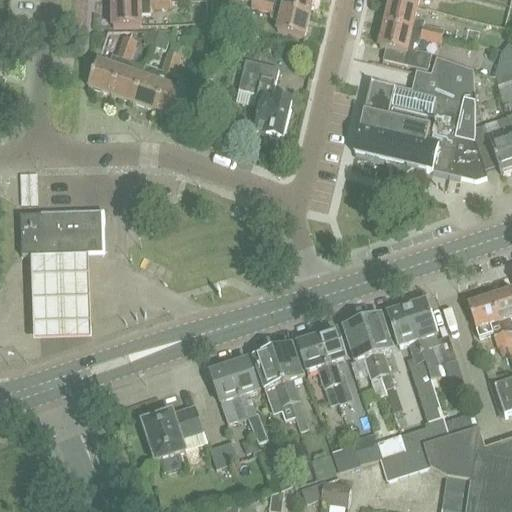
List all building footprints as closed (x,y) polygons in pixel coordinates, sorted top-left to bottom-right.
[(315,0),(275,0),(275,3),(265,0),(254,0),(253,4),(284,12),(311,18),(315,0)] [(444,0),(452,2),(452,0),(393,0),(392,5),(418,11),(420,0),(425,0),(430,1),(430,0),(444,0)] [(306,41),(311,18),(284,12),(253,4),(251,11),(272,17),(271,20),(282,23),(279,35),(306,41)] [(172,12),(172,5),(114,6),(114,30),(142,30),(142,18),(152,17),(152,13),(172,12)] [(392,5),(387,28),(443,42),(445,33),(424,28),(425,24),(416,22),(418,11),(392,5)] [(441,47),(443,42),(387,28),(381,51),(388,52),(385,64),(424,73),(429,73),(432,56),(415,52),(416,46),(419,47),(420,42),(441,47)] [(215,48),(226,51),(230,53),(236,36),(221,31),(215,48)] [(90,91),(111,98),(131,43),(124,40),(117,60),(113,59),(110,68),(99,64),(90,91)] [(111,98),(133,106),(143,79),(132,75),(135,66),(131,65),(138,45),(131,43),(111,98)] [(133,106),(155,113),(175,59),(179,47),(172,45),(162,74),(146,69),(143,79),(133,106)] [(175,59),(155,113),(179,122),(188,95),(176,91),(179,82),(175,81),(182,61),(175,59)] [(294,105),(273,100),(279,71),(246,63),(239,93),(259,98),(256,112),(262,113),(257,135),(270,139),(272,143),(278,144),(282,141),(285,142),(294,105)] [(477,130),(473,75),(440,64),(434,81),(421,78),(416,97),(372,87),(364,122),(356,157),(357,158),(357,157),(395,166),(393,174),(406,177),(408,169),(427,173),(427,174),(434,176),(434,175),(449,178),(449,179),(450,179),(450,178),(477,185),(488,181),(486,178),(485,174),(479,161),(478,139),(477,130)] [(497,124),(477,130),(478,139),(479,161),(485,174),(498,169),(501,177),(511,173),(511,134),(507,120),(497,124)] [(39,208),(38,177),(21,178),(22,208),(39,208)] [(42,219),(22,220),(22,231),(23,260),(34,260),(43,259),(85,258),(103,257),(102,226),(102,218),(98,218),(42,220),(42,219)] [(43,259),(34,260),(36,298),(38,344),(89,342),(87,297),(85,258),(43,259)] [(511,324),(511,322),(511,321),(511,293),(500,298),(499,294),(490,297),(499,325),(503,336),(507,347),(510,356),(510,358),(511,357),(511,335),(511,334),(511,333),(511,324)] [(499,325),(490,297),(481,300),(482,304),(468,308),(480,342),(495,337),(495,338),(494,338),(498,350),(500,349),(503,358),(510,356),(507,347),(503,336),(499,325)] [(426,305),(408,311),(432,384),(440,381),(431,352),(428,343),(436,340),(437,339),(426,305)] [(444,422),(432,384),(408,311),(389,317),(395,336),(400,351),(410,348),(415,363),(407,365),(427,427),(425,428),(427,433),(425,433),(430,447),(431,449),(450,442),(444,422)] [(393,353),(382,320),(363,326),(381,380),(387,399),(389,404),(398,401),(383,356),(393,353)] [(363,326),(359,327),(345,332),(356,365),(366,362),(379,402),(387,399),(381,380),(363,326)] [(347,363),(342,350),(337,335),(318,341),(342,412),(351,409),(336,366),(347,363)] [(437,343),(439,349),(445,367),(457,364),(449,339),(437,343)] [(342,412),(318,341),(298,348),(308,375),(319,372),(332,410),(339,408),(341,412),(342,412)] [(298,364),(293,349),(273,356),(291,408),(295,420),(301,436),(310,433),(293,383),(303,380),(298,364)] [(291,408),(273,356),(255,362),(260,377),(265,393),(266,393),(273,416),(281,413),(285,424),(295,420),(291,408)] [(260,396),(249,364),(229,370),(248,423),(259,448),(268,443),(259,418),(257,418),(251,399),(260,396)] [(229,370),(211,376),(229,429),(248,423),(229,370)] [(511,385),(498,390),(508,421),(511,419),(511,385)] [(165,477),(173,474),(184,470),(180,458),(187,456),(183,444),(204,436),(196,410),(174,418),(173,415),(143,425),(157,466),(161,464),(165,477)] [(296,422),(285,426),(289,438),(300,435),(296,422)] [(472,497),(470,508),(469,511),(511,511),(511,444),(486,453),(481,437),(481,432),(450,442),(431,449),(427,450),(434,473),(447,480),(451,481),(474,485),(472,497)] [(430,447),(425,433),(403,441),(408,454),(430,447)] [(255,441),(242,445),(246,457),(259,452),(255,441)] [(385,462),(408,454),(403,441),(380,448),(385,462)] [(239,467),(232,446),(212,453),(219,474),(239,467)] [(380,448),(357,454),(362,469),(385,462),(380,448)] [(362,469),(357,454),(356,455),(355,449),(333,456),(340,476),(362,469)] [(422,477),(434,473),(427,450),(414,454),(422,477)] [(412,480),(422,477),(414,454),(408,456),(404,457),(412,480)] [(402,483),(412,480),(404,457),(395,460),(402,483)] [(331,458),(312,465),(318,484),(338,477),(331,458)] [(391,486),(402,483),(395,460),(384,463),(391,486)] [(283,494),(294,491),(291,481),(288,471),(274,477),(277,482),(283,494)] [(313,474),(291,481),(294,491),(295,490),(295,491),(317,484),(313,474)] [(449,494),(472,497),(474,485),(451,481),(449,494)] [(308,509),(323,502),(325,486),(324,485),(302,495),(308,509)] [(351,489),(325,486),(322,509),(349,511),(351,489)] [(447,505),(470,508),(472,497),(449,494),(447,505)]
